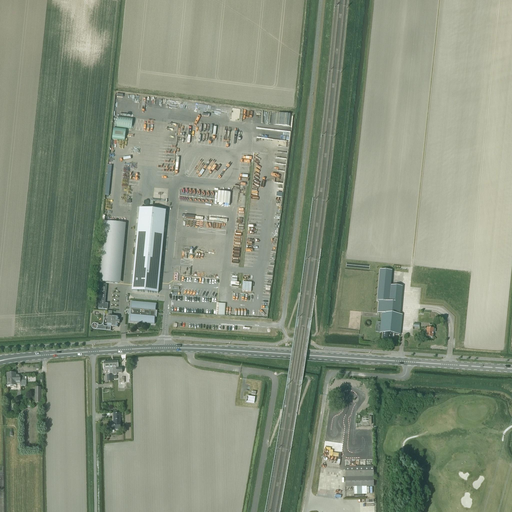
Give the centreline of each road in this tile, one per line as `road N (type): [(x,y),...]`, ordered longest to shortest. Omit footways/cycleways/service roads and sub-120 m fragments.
road 1 (primary): [(92,351),(189,348),(511,368)]
road 2 (track): [(405,316),(440,0)]
road 3 (unclassified): [(95,511),(92,351)]
